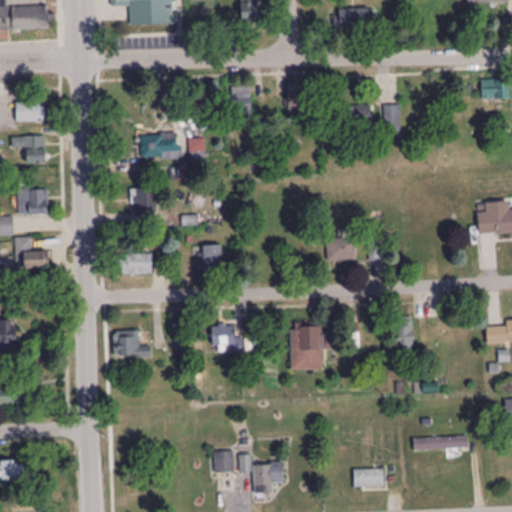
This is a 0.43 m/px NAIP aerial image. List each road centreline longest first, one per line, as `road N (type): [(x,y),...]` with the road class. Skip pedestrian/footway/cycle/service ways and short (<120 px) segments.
road 1 (secondary): [(94,511),(80,0)]
road 2 (residential): [(87,302),(511,283)]
road 3 (residential): [(0,66),(285,56)]
road 4 (residential): [(285,56),(511,53)]
